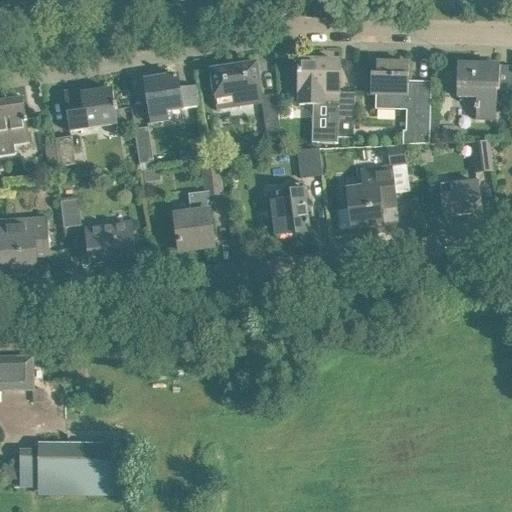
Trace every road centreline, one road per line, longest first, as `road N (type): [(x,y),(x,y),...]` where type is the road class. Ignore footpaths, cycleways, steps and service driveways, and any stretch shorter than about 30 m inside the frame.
road 1 (residential): [(0,298),(511,236)]
road 2 (residential): [(0,82),(264,43),(284,20)]
road 3 (residential): [(511,35),(292,30),(284,20)]
